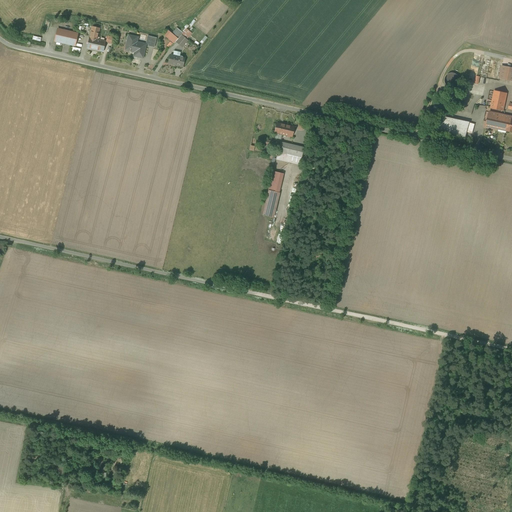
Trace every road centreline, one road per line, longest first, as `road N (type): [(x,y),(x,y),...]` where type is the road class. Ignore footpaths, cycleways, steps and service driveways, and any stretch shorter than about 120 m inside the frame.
road 1 (unclassified): [(0,38),(511,157)]
road 2 (unclassified): [(0,236),(511,348)]
